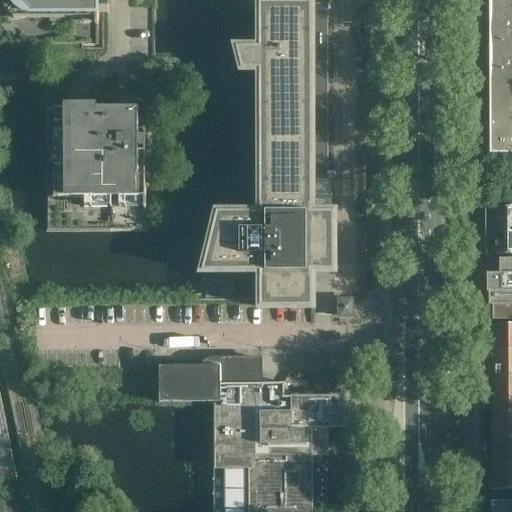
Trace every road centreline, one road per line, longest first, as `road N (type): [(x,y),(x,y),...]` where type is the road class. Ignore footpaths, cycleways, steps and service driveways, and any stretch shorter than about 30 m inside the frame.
road 1 (secondary): [(441,511),(435,0)]
road 2 (secondary): [(410,0),(407,511)]
road 3 (residential): [(85,109),(84,85),(116,56),(117,0)]
